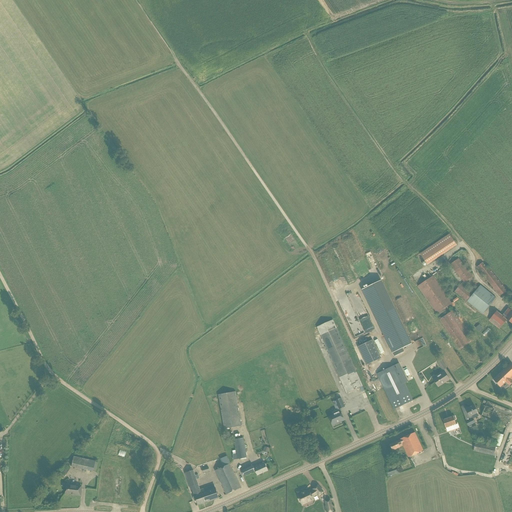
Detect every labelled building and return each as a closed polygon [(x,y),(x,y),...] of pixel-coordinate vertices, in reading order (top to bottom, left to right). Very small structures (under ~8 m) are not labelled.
[(457,245),(449,234),(419,254),(427,265),(457,245)] [(458,258),(450,265),(463,282),(461,283),(454,292),(466,301),(465,303),(469,306),(476,312),(477,311),(482,315),(496,298),(480,285),(473,293),(463,285),(473,277),(458,258)] [(507,291),(483,261),(476,267),(499,297),(505,292),(506,294),(508,292),(507,291)] [(438,315),(441,313),(445,310),(444,308),(451,304),(433,276),(418,286),(436,314),(437,313),(438,315)] [(362,289),(394,356),(404,352),(402,348),(411,344),(381,280),(362,289)] [(373,329),(364,304),(353,308),(348,296),(339,300),(353,336),(373,329)] [(489,320),(496,326),(499,329),(507,320),(511,324),(511,311),(511,310),(509,308),(505,313),(502,316),(497,312),(489,320)] [(439,319),(459,349),(473,340),(453,310),(439,319)] [(364,390),(333,320),(317,327),(346,394),(359,388),(361,392),(364,390)] [(357,347),(366,365),(381,358),(372,340),(357,347)] [(443,370),(446,368),(441,360),(437,362),(443,370)] [(399,363),(377,374),(383,385),(384,388),(392,405),(394,409),(413,401),(404,384),(408,382),(399,363)] [(511,365),(510,364),(493,380),(500,387),(506,382),(509,385),(511,382),(511,381),(511,365)] [(433,379),(438,386),(445,381),(446,382),(449,379),(444,372),(433,379)] [(232,428),(241,426),(235,392),(218,395),(224,429),(227,428),(227,429),(232,428)] [(345,407),(341,398),(333,402),(335,401),(338,407),(336,408),(337,412),(333,414),(334,415),(329,417),(332,425),(344,420),(340,411),(339,409),(345,407)] [(511,411),(487,401),(480,416),(506,428),(511,414),(511,411)] [(463,413),(466,421),(466,420),(467,421),(473,419),(471,415),(473,415),(478,413),(474,405),(466,409),(467,411),(463,413)] [(456,424),(455,420),(456,419),(454,416),(443,420),(447,432),(459,428),(457,424),(456,424)] [(390,445),(392,449),(394,454),(398,452),(396,448),(400,447),(399,445),(402,443),(408,457),(423,451),(415,432),(400,439),(400,440),(397,441),(390,445)] [(243,438),(234,440),(236,453),(232,454),(233,459),(246,457),(243,438)] [(475,442),(473,451),(493,455),(495,447),(475,442)] [(92,471),(95,462),(73,457),(71,466),(92,471)] [(65,464),(65,465),(60,473),(64,476),(70,468),(68,467),(70,464),(66,462),(65,464)] [(215,470),(224,490),(226,495),(241,488),(230,463),(215,470)] [(252,465),(241,471),(243,476),(255,471),(257,476),(268,470),(265,463),(260,466),(259,463),(252,466),(252,465)] [(193,471),(185,473),(190,490),(192,490),(195,497),(193,497),(194,501),(196,500),(198,505),(219,498),(215,488),(200,493),(193,471)] [(81,486),(66,485),(65,493),(75,494),(75,495),(80,496),(81,486)] [(298,495),(300,500),(302,505),(314,500),(313,498),(317,495),(318,497),(324,492),(318,485),(313,489),(314,490),(310,493),(309,490),(305,492),(305,491),(301,493),(302,494),(298,495)] [(325,502),(326,506),(324,506),(325,511),(331,511),(332,511),(330,501),(325,502)]
